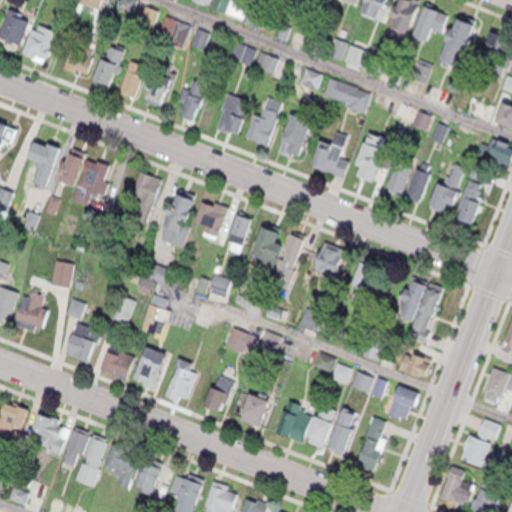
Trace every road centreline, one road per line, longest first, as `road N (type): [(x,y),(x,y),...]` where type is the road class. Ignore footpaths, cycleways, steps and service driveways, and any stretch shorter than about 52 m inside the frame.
road 1 (residential): [(511,274),(0,75)]
road 2 (residential): [(393,511),(0,360)]
road 3 (tertiary): [(399,511),(511,222)]
